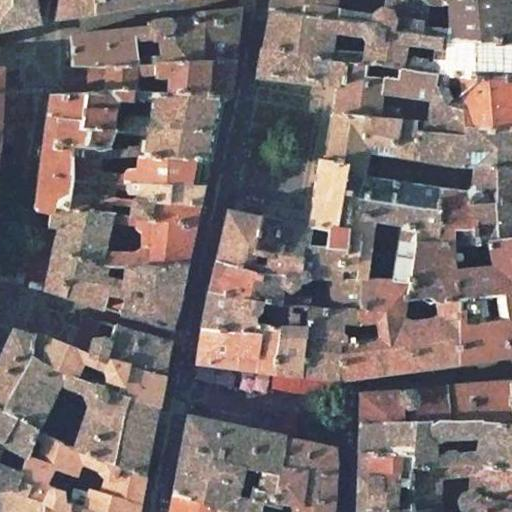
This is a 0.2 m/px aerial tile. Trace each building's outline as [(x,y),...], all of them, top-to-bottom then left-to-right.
[(0,0),(0,29),(19,27),(22,26),(27,25),(34,24),(36,22),(31,0),(0,0)] [(58,0),(55,19),(94,13),(94,0),(58,0)] [(94,0),(94,13),(166,0),(94,0)] [(270,0),(269,11),(293,18),(306,20),(366,28),(419,35),(435,38),(487,45),(511,43),(511,17),(510,0),(383,0),(384,1),(382,10),(377,9),(369,15),(369,17),(334,12),(335,0),(270,0)] [(192,12),(192,17),(161,22),(160,20),(145,22),(145,28),(69,36),(70,66),(103,66),(137,66),(231,61),(238,8),(199,12),(192,12)] [(344,61),(361,64),(423,74),(443,75),(511,78),(511,43),(487,45),(435,38),(419,35),(366,28),(306,20),(293,18),(269,11),(262,48),(344,61)] [(256,76),(335,85),(341,81),(344,61),(262,48),(256,76)] [(137,66),(103,66),(106,92),(115,91),(135,92),(135,77),(152,76),(156,79),(159,80),(164,78),(164,94),(219,97),(219,98),(227,99),(229,77),(230,73),(231,61),(137,66)] [(361,64),(344,61),(341,81),(335,85),(333,107),(332,114),(376,119),(377,112),(378,107),(380,95),(428,101),(428,94),(430,91),(433,88),(436,87),(439,87),(442,88),(443,85),(443,75),(423,74),(361,64)] [(70,95),(106,92),(103,66),(70,66),(70,93),(70,95)] [(428,94),(428,101),(443,105),(463,110),(464,125),(465,130),(511,129),(511,78),(443,75),(443,85),(458,86),(459,95),(459,101),(447,97),(446,94),(442,88),(439,87),(436,87),(433,88),(430,91),(428,94)] [(48,93),(31,208),(33,210),(48,212),(49,212),(50,205),(69,207),(69,193),(70,180),(71,158),(99,157),(102,157),(104,149),(105,146),(108,131),(111,122),(114,99),(115,91),(106,92),(70,95),(70,93),(48,93)] [(135,92),(115,91),(114,99),(146,103),(145,118),(127,117),(122,120),(121,123),(111,122),(108,131),(139,135),(137,146),(125,146),(105,146),(104,149),(102,157),(136,155),(207,159),(219,98),(219,97),(164,94),(135,92)] [(428,106),(426,124),(464,125),(463,110),(443,105),(428,101),(428,106)] [(376,119),(332,114),(324,160),(323,161),(343,164),(344,175),(362,178),(363,177),(367,153),(408,159),(411,133),(413,122),(396,120),(376,119)] [(413,122),(411,133),(465,138),(465,130),(464,125),(426,124),(413,122)] [(511,129),(465,130),(465,138),(411,133),(408,159),(450,166),(472,167),(472,166),(511,168),(511,129)] [(99,157),(71,158),(70,180),(163,186),(201,185),(207,159),(136,155),(135,168),(125,168),(122,175),(98,172),(99,157)] [(365,278),(389,280),(409,282),(415,243),(425,186),(363,177),(362,178),(344,175),(343,164),(323,161),(324,160),(319,159),(306,227),(306,228),(300,246),(338,247),(337,277),(359,277),(365,278)] [(450,243),(469,243),(485,241),(511,238),(511,168),(472,166),(472,167),(469,187),(464,191),(425,186),(415,243),(450,243)] [(163,186),(70,180),(69,193),(113,199),(113,189),(124,190),(127,195),(135,195),(135,200),(197,205),(201,185),(163,186)] [(113,199),(69,193),(69,207),(107,212),(109,204),(129,204),(128,215),(193,226),(197,205),(135,200),(113,199)] [(107,212),(69,207),(50,205),(49,212),(48,212),(46,225),(58,226),(53,249),(74,257),(97,264),(107,265),(113,266),(113,252),(102,252),(107,220),(120,222),(122,214),(107,212)] [(295,277),(297,246),(300,246),(306,228),(306,227),(225,210),(211,261),(282,274),(295,277)] [(139,233),(139,248),(132,253),(113,252),(113,266),(132,266),(152,265),(185,263),(193,226),(128,215),(122,214),(120,222),(133,224),(133,227),(139,233)] [(450,243),(415,243),(409,282),(404,300),(405,300),(426,297),(432,303),(434,303),(457,300),(511,293),(511,238),(485,241),(489,266),(480,267),(479,254),(460,257),(460,252),(451,252),(450,243)] [(337,277),(338,247),(300,246),(297,246),(295,277),(282,274),(211,261),(204,290),(267,302),(288,304),(303,306),(352,311),(356,311),(359,277),(337,277)] [(53,249),(44,289),(63,296),(70,276),(73,277),(74,257),(53,249)] [(97,264),(74,257),(73,277),(112,284),(178,294),(179,293),(185,263),(152,265),(132,266),(132,275),(124,275),(122,278),(120,281),(104,278),(107,265),(97,264)] [(178,294),(112,284),(73,277),(70,276),(63,296),(101,308),(119,313),(142,321),(173,329),(181,293),(179,293),(178,294)] [(457,300),(434,303),(435,314),(427,318),(408,321),(401,318),(403,306),(405,300),(404,300),(409,282),(389,280),(365,278),(359,277),(356,311),(352,311),(355,325),(374,322),(376,337),(344,341),(344,340),(339,341),(336,384),(456,366),(457,300)] [(267,302),(204,290),(200,326),(254,334),(256,323),(256,322),(250,321),(251,315),(256,313),(258,308),(270,311),(268,325),(276,326),(286,327),(288,304),(267,302)] [(456,366),(511,356),(511,293),(457,300),(456,366)] [(276,326),(271,373),(298,375),(303,306),(288,304),(286,327),(276,326)] [(298,375),(336,384),(339,341),(344,340),(344,336),(341,334),(341,326),(355,325),(352,311),(303,306),(298,375)] [(94,337),(97,321),(82,316),(74,349),(74,350),(88,356),(92,338),(94,337)] [(194,362),(271,373),(276,326),(268,325),(256,323),(254,334),(200,326),(194,362)] [(92,338),(88,356),(97,360),(162,378),(166,356),(169,342),(116,326),(113,325),(108,341),(102,337),(94,337),(92,338)] [(0,411),(34,430),(81,456),(142,478),(157,410),(108,391),(49,367),(32,358),(33,334),(12,330),(0,354),(0,411)] [(108,391),(157,410),(162,378),(97,360),(88,356),(74,350),(74,349),(56,340),(44,336),(33,334),(32,358),(49,367),(108,391)] [(447,419),(511,423),(511,381),(443,388),(447,419)] [(357,423),(447,419),(443,388),(442,386),(422,389),(399,392),(358,393),(357,423)] [(0,443),(25,456),(31,437),(34,430),(0,411),(0,485),(13,491),(19,473),(0,465),(0,443)] [(186,416),(172,493),(230,511),(270,511),(271,506),(263,507),(264,499),(272,500),(282,436),(186,416)] [(356,455),(409,458),(409,468),(436,465),(453,464),(469,462),(511,471),(511,423),(447,419),(357,423),(356,441),(356,455)] [(34,430),(31,437),(41,441),(34,459),(63,470),(60,476),(58,482),(79,490),(137,505),(142,478),(81,456),(34,430)] [(294,511),(330,511),(334,462),(334,460),(333,447),(282,436),(272,500),(273,502),(295,505),(294,511)] [(412,510),(409,468),(409,458),(356,455),(354,510),(412,510)] [(49,472),(60,476),(63,470),(34,459),(25,456),(19,473),(13,491),(44,503),(68,511),(135,511),(137,505),(79,490),(78,495),(86,498),(83,507),(61,502),(62,492),(55,490),(44,483),(49,472)] [(511,511),(511,471),(469,462),(453,464),(436,465),(436,478),(437,477),(468,476),(466,491),(460,493),(459,501),(458,509),(464,511),(463,511),(511,511)] [(438,487),(437,477),(436,478),(436,465),(409,468),(412,510),(354,510),(354,511),(439,511),(438,490),(443,490),(442,486),(438,487)] [(0,511),(41,511),(44,503),(13,491),(0,485),(0,511)] [(230,511),(172,493),(167,511),(230,511)] [(68,511),(44,503),(41,511),(68,511)]
